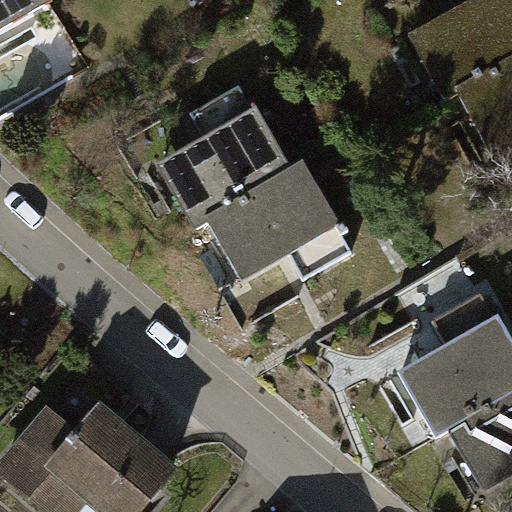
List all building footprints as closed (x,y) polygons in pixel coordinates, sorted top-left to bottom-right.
[(0,0),(0,51),(58,15),(50,2),(48,0),(0,0)] [(511,0),(457,0),(467,16),(420,43),(455,104),(469,96),(511,71),(511,0)] [(511,71),(469,96),(504,156),(511,151),(511,71)] [(202,138),(155,164),(190,225),(204,217),(291,167),(242,83),(188,114),(202,138)] [(291,167),(204,217),(248,290),(295,263),(311,292),(365,261),(313,172),(291,167)] [(440,344),(394,371),(429,431),(443,423),(511,383),(511,343),(481,289),(427,321),(440,344)] [(511,383),(443,423),(494,501),(511,490),(511,383)] [(90,511),(94,508),(99,511),(159,511),(182,485),(105,422),(85,446),(53,420),(3,481),(42,511),(90,511)]
